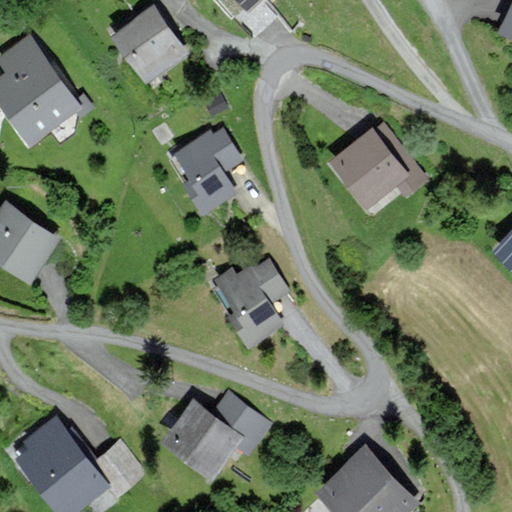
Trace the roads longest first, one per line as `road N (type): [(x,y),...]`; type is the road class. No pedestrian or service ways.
road 1 (residential): [(366,391),(370,355),(308,280),(285,225),(266,158),(262,85),(274,67),(305,56),(511,149)]
road 2 (residential): [(0,327),(121,340),(320,411),(342,409),(366,391)]
road 3 (residential): [(461,511),(446,463),(424,433),(366,391)]
